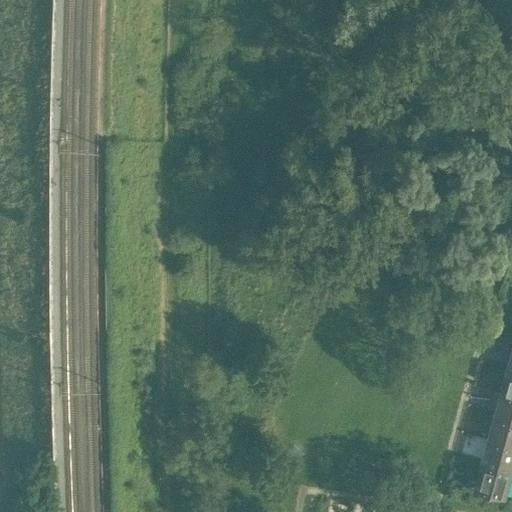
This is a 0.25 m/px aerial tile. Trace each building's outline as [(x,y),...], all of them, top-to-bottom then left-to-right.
[(511,394),(511,368),(506,367),(499,390),(511,394)] [(511,419),(511,394),(499,390),(493,414),(511,419)] [(511,444),(511,419),(493,414),(486,437),(511,444)] [(511,469),(511,465),(511,444),(486,437),(480,461),(511,469)] [(504,494),(511,469),(480,461),(473,485),(504,494)]
